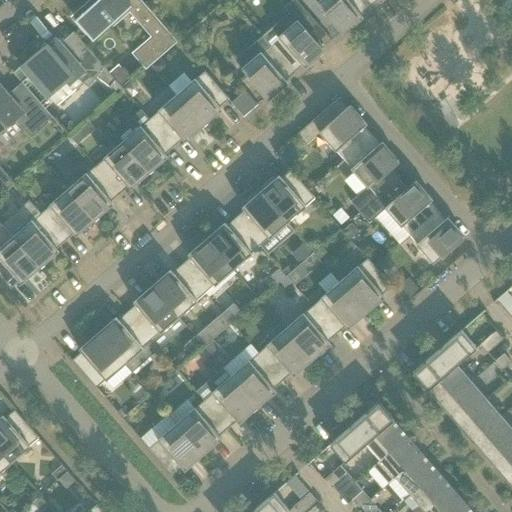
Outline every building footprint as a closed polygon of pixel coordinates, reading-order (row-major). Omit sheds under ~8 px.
[(93,0),(74,17),(88,33),(87,33),(93,40),(127,10),(150,37),(153,40),(134,56),(146,70),(177,42),(140,0),(128,0),(127,2),(125,0),(93,0)] [(296,0),(293,0),(285,7),(296,20),(298,21),(306,31),(316,22),(296,0)] [(362,0),(320,0),(317,3),(344,35),(363,18),(361,15),(370,8),(362,0)] [(294,73),(303,66),(305,68),(324,52),(306,31),(298,21),(296,20),(283,31),(277,23),(262,36),(294,73)] [(27,61),(22,66),(48,96),(67,80),(70,83),(77,77),(83,82),(88,85),(92,80),(93,81),(96,78),(104,67),(73,32),(59,44),(57,42),(51,48),(47,44),(41,49),(38,47),(27,61)] [(285,81),(294,73),(262,36),(247,49),(254,57),(241,69),(268,100),(288,84),(285,81)] [(160,58),(151,66),(159,75),(164,70),(164,63),(160,58)] [(108,71),(112,76),(121,68),(117,63),(108,71)] [(115,80),(104,67),(96,78),(109,87),(115,80)] [(121,68),(112,76),(120,85),(129,78),(121,68)] [(176,95),(201,123),(203,126),(222,110),(219,108),(229,99),(205,72),(196,80),(195,79),(176,95)] [(83,82),(77,77),(70,83),(67,80),(48,96),(55,105),(83,82)] [(115,80),(109,87),(118,94),(122,89),(115,80)] [(133,82),(125,89),(132,97),(136,93),(137,87),(133,82)] [(0,132),(17,118),(27,129),(37,120),(42,125),(52,117),(22,83),(7,95),(1,87),(0,87),(0,132)] [(245,91),(231,103),(244,117),(257,105),(245,91)] [(150,119),(174,147),(182,140),(185,142),(203,126),(201,123),(176,95),(158,111),(159,112),(150,119)] [(348,108),(339,98),(297,134),(306,144),(319,133),(335,152),(336,151),(344,160),(372,136),(364,127),(367,124),(350,105),(348,108)] [(108,104),(97,114),(105,123),(116,114),(108,104)] [(141,109),(114,133),(122,142),(149,173),(167,157),(165,155),(174,147),(150,119),(141,109)] [(32,134),(42,125),(37,120),(27,129),(32,134)] [(87,120),(74,132),(82,140),(95,129),(87,120)] [(74,132),(69,136),(76,145),(82,140),(74,132)] [(372,136),(344,160),(352,169),(351,170),(367,188),(351,202),(359,212),(388,187),(379,178),(383,175),(396,163),(399,161),(382,142),(379,144),(372,136)] [(96,166),(120,194),(128,187),(131,190),(149,173),(122,142),(104,158),(104,159),(96,166)] [(120,194),(96,166),(87,174),(86,173),(68,189),(95,221),(113,205),(111,202),(120,194)] [(0,167),(0,192),(13,182),(0,167)] [(260,192),(287,222),(288,223),(306,207),(305,206),(314,198),(290,170),(281,178),(279,176),(260,192)] [(388,187),(359,212),(368,222),(384,208),(400,227),(401,226),(410,235),(437,211),(430,202),(432,200),(416,181),(404,191),(395,180),(388,187)] [(41,214),(65,241),(74,234),(76,237),(95,221),(68,189),(49,205),(50,206),(41,214)] [(236,218),(260,246),(268,238),(269,239),(288,223),(287,222),(260,192),(242,208),(244,211),(236,218)] [(30,201),(19,211),(29,223),(32,220),(32,221),(41,214),(30,201)] [(341,208),(332,216),(340,225),(349,218),(341,208)] [(32,221),(32,220),(29,223),(19,211),(3,225),(40,268),(59,252),(56,249),(65,241),(41,214),(32,221)] [(445,220),(437,211),(410,235),(417,244),(416,245),(433,264),(464,236),(448,217),(445,220)] [(260,246),(236,218),(227,226),(224,223),(206,239),(208,242),(233,270),(251,255),(250,254),(260,246)] [(351,223),(343,231),(350,239),(359,232),(351,223)] [(3,225),(0,227),(0,277),(10,289),(20,281),(22,284),(40,268),(3,225)] [(233,270),(208,242),(206,239),(187,255),(190,258),(181,265),(205,293),(214,286),(214,287),(233,270)] [(311,240),(306,244),(313,251),(320,245),(317,241),(311,240)] [(304,243),(292,254),(299,263),(312,252),(304,243)] [(321,246),(313,252),(320,260),(328,254),(321,246)] [(339,282),(340,283),(364,311),(366,313),(384,297),(382,295),(391,287),(367,259),(357,267),(339,282)] [(205,293),(181,265),(172,273),(170,270),(152,286),(154,289),(179,317),(197,302),(197,301),(205,293)] [(279,269),(270,277),(277,284),(285,277),(279,269)] [(294,270),(286,276),(293,284),(301,278),(294,270)] [(286,277),(280,282),(285,288),(291,283),(286,277)] [(407,279),(395,289),(407,303),(418,292),(407,279)] [(364,311),(340,283),(339,282),(320,298),(321,299),(312,306),(337,334),(345,327),(347,330),(366,313),(364,311)] [(179,317),(154,289),(152,286),(133,302),(135,305),(127,312),(151,340),(159,333),(160,334),(179,317)] [(233,304),(223,313),(232,323),(242,314),(233,304)] [(285,329),(309,358),(312,361),(330,345),(328,342),(337,334),(312,306),(303,314),(303,313),(285,329)] [(151,340),(127,312),(118,320),(116,317),(97,333),(125,365),(132,373),(159,349),(151,340)] [(222,313),(212,322),(221,332),(231,323),(222,313)] [(258,354),(282,381),(291,374),(293,377),(312,361),(309,358),(285,329),(266,345),(267,346),(258,354)] [(412,373),(427,391),(457,365),(476,348),(461,330),(412,373)] [(480,344),(488,352),(504,338),(497,330),(480,344)] [(72,360),(96,388),(105,380),(106,381),(125,365),(97,333),(79,349),(81,352),(72,360)] [(194,337),(184,346),(192,355),(202,346),(194,337)] [(213,340),(205,347),(213,355),(217,351),(218,345),(213,340)] [(495,361),(503,370),(511,362),(504,353),(495,361)] [(230,376),(255,405),(257,408),(276,392),(273,389),(282,381),(258,354),(249,361),(248,361),(230,376)] [(427,391),(442,408),(472,382),(457,365),(427,391)] [(223,368),(196,392),(204,401),(228,429),(236,421),(239,424),(257,408),(255,405),(231,377),(230,376),(223,368)] [(171,378),(162,386),(168,392),(176,385),(171,378)] [(442,408),(457,425),(487,399),(472,382),(442,408)] [(457,425),(472,442),(502,416),(487,399),(457,425)] [(228,429),(204,401),(195,409),(194,408),(176,424),(203,455),(221,439),(219,436),(228,429)] [(345,462),(365,444),(393,419),(379,402),(330,445),(345,462)] [(38,438),(14,410),(5,418),(3,416),(0,417),(0,449),(12,463),(30,447),(29,446),(38,438)] [(472,442),(487,459),(511,437),(511,428),(502,416),(472,442)] [(373,466),(374,466),(408,436),(393,419),(365,444),(379,460),(373,466)] [(149,449),(173,477),(182,468),(184,471),(203,455),(176,424),(157,440),(158,441),(149,449)] [(389,484),(395,478),(423,454),(408,436),(374,466),(389,484)] [(511,437),(487,459),(502,477),(511,468),(511,437)] [(0,472),(12,463),(0,449),(0,472)] [(395,478),(410,495),(438,471),(423,454),(395,478)] [(335,470),(331,474),(339,482),(347,475),(348,474),(341,466),(340,466),(335,470)] [(511,468),(502,477),(511,488),(511,468)] [(438,471),(410,495),(419,506),(413,511),(425,511),(453,488),(438,471)] [(67,472),(59,479),(64,485),(68,485),(74,480),(67,472)] [(339,482),(331,474),(324,480),(331,488),(339,482)] [(425,511),(460,511),(468,505),(453,488),(429,509),(425,511)] [(362,492),(353,499),(361,508),(370,501),(370,500),(363,491),(362,492)] [(294,506),(293,506),(297,511),(304,511),(317,501),(309,492),(294,506)] [(252,511),(287,511),(289,511),(274,493),(252,511)] [(39,496),(31,503),(39,511),(41,511),(48,506),(39,496)] [(370,501),(361,508),(364,511),(373,511),(377,509),(378,508),(370,500),(370,501)]
